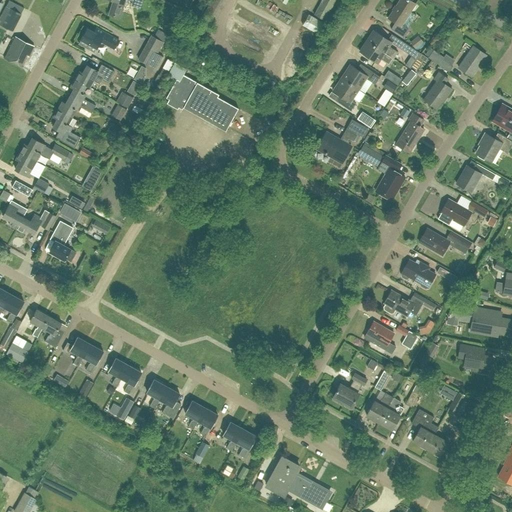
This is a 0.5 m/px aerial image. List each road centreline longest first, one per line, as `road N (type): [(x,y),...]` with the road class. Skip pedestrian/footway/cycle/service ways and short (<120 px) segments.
road 1 (residential): [(284,424),(0,267)]
road 2 (residential): [(394,234),(287,172),(279,156),(372,0)]
road 3 (residential): [(284,424),(394,234)]
road 4 (residential): [(394,234),(511,50)]
road 5 (residential): [(439,511),(284,424)]
road 6 (residential): [(0,143),(76,0)]
road 7 (residential): [(440,511),(511,382)]
